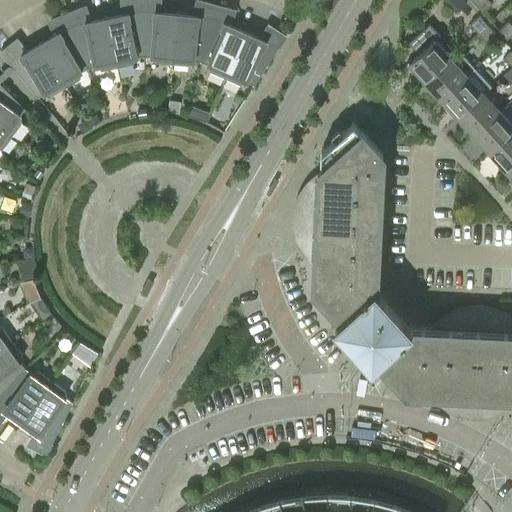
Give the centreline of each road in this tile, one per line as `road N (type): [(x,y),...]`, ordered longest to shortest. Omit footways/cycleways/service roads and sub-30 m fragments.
road 1 (tertiary): [(67,500),(358,0)]
road 2 (residential): [(138,511),(174,449),(246,418),(326,401)]
road 3 (residential): [(326,401),(440,425),(511,468)]
road 4 (residential): [(511,258),(418,256),(421,157)]
road 5 (unclassified): [(326,401),(260,270)]
